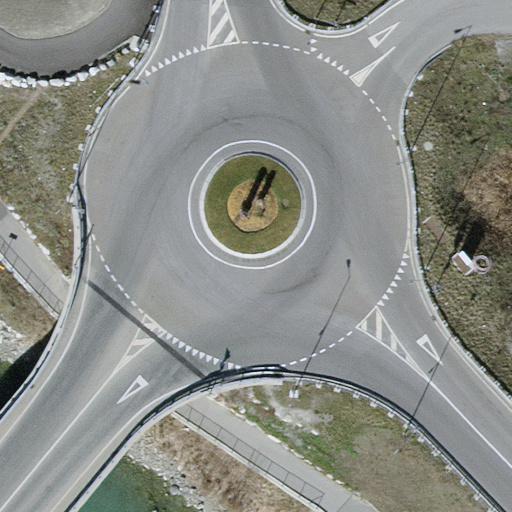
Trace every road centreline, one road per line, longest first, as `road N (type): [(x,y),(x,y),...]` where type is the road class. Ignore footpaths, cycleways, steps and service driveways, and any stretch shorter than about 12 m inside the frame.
road 1 (tertiary): [(323,292),(350,262),(366,225),(368,184),(356,146),(331,113),(300,92),(264,82),(226,84)]
road 2 (tertiary): [(179,292),(0,506)]
road 3 (tertiary): [(226,84),(190,98),(161,122),(141,155),(133,192),(137,230),(152,264),(179,292)]
road 4 (tertiary): [(511,468),(383,339),(323,292)]
road 5 (tertiary): [(179,292),(251,317),(323,292)]
